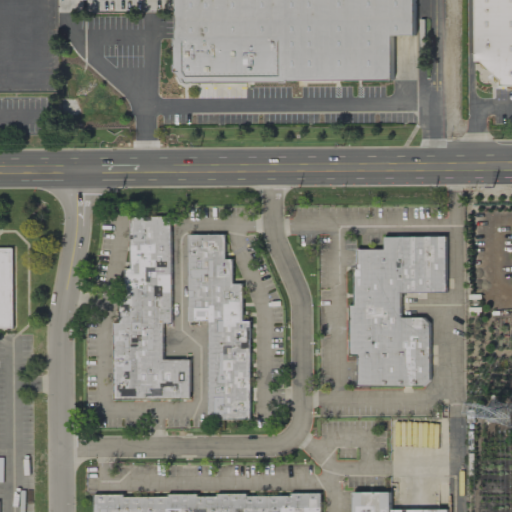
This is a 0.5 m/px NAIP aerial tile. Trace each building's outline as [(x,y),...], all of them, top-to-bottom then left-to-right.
[(176,0),(177,68),(183,83),(393,81),(392,35),(415,35),(414,0),(176,0)] [(511,0),(474,0),(475,65),(497,64),(497,86),(511,86),(511,0)] [(114,400),(191,399),(190,360),(163,360),(163,323),(171,323),(171,217),(131,217),(131,269),(124,269),(125,298),(120,298),(120,323),(114,323),(114,400)] [(251,420),(250,321),(243,321),(243,284),(233,284),(233,259),(225,259),(225,234),(188,235),(189,322),(209,321),(209,420),(251,420)] [(446,293),(446,237),(384,237),(384,250),(356,250),(356,306),(350,306),(350,355),(358,355),(358,386),(430,386),(430,319),(401,319),(401,293),(446,293)] [(0,328),(14,329),(13,248),(0,248),(0,328)] [(354,492),(353,511),(448,511),(448,510),(391,510),(391,492),(354,492)] [(320,511),(321,495),(94,496),(93,511),(320,511)]
